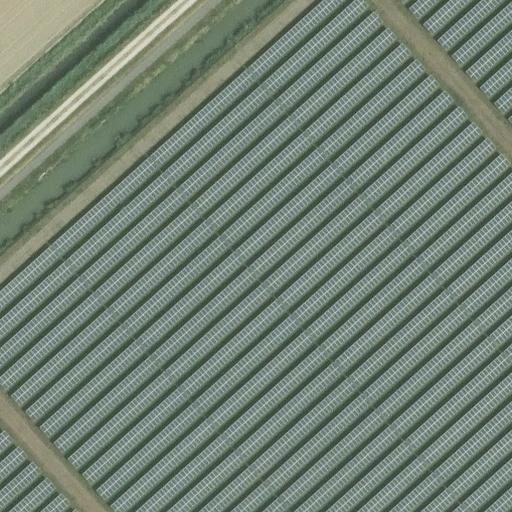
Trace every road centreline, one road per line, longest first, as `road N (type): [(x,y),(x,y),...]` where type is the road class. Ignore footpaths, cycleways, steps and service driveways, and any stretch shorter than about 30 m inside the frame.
road 1 (track): [(0,167),(186,0)]
road 2 (track): [(379,0),(511,147)]
road 3 (track): [(0,404),(96,511)]
